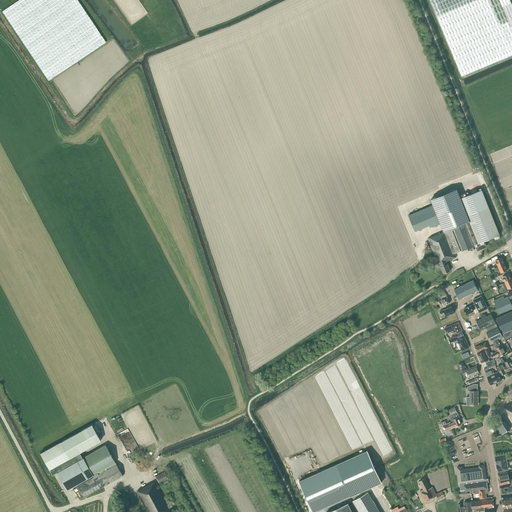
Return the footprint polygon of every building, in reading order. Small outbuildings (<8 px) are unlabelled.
[(2,11),(48,81),(106,42),(77,0),(19,0),(16,2),(2,11)] [(430,0),(435,12),(462,76),(511,54),(511,29),(511,28),(511,4),(510,0),(430,0)] [(469,221),(461,198),(457,189),(431,199),(443,231),(452,227),(469,221)] [(446,231),(428,238),(432,250),(436,258),(436,260),(437,260),(438,261),(439,261),(439,262),(438,263),(439,267),(441,267),(443,274),(450,271),(447,262),(457,258),(455,253),(461,250),(461,251),(469,248),(475,246),(477,251),(487,247),(484,241),(500,235),(489,207),(482,190),(480,191),(477,192),(471,194),(461,198),(469,221),(452,227),(453,229),(446,232),(446,231)] [(440,223),(433,205),(408,215),(415,231),(431,225),(432,227),(440,223)] [(495,260),(496,261),(494,261),(495,264),(497,263),(498,266),(504,264),(502,257),(495,260)] [(484,269),(486,272),(489,271),(492,270),(492,269),(490,266),(490,265),(492,264),(490,260),(479,266),(481,269),(484,268),(484,269)] [(501,273),(507,270),(504,264),(498,266),(501,273)] [(502,276),(505,283),(511,280),(509,274),(502,276)] [(462,298),(472,293),(478,290),(473,280),(463,285),(460,286),(454,289),(458,297),(462,298)] [(447,297),(445,293),(440,296),(441,300),(438,301),(441,307),(450,303),(447,297)] [(481,296),(475,299),(473,300),(475,303),(464,309),(467,314),(474,311),(473,310),(477,308),(480,313),(488,308),(481,296)] [(494,302),(495,304),(498,312),(499,314),(508,310),(509,312),(511,310),(511,305),(508,297),(504,299),(503,297),(494,301),(494,302)] [(438,306),(437,307),(437,308),(434,310),(435,312),(437,311),(437,312),(440,311),(441,314),(445,312),(446,316),(454,313),(451,306),(445,309),(443,306),(439,308),(438,306)] [(511,310),(509,312),(509,313),(496,318),(502,332),(506,339),(511,335),(511,330),(511,328),(511,327),(511,310)] [(495,322),(491,315),(491,314),(476,321),(480,330),(495,322)] [(459,322),(455,324),(450,326),(445,328),(447,333),(453,330),(455,334),(462,331),(460,327),(460,326),(459,322)] [(492,341),(495,345),(494,345),(498,351),(501,356),(506,353),(497,339),(502,336),(498,327),(497,327),(496,324),(486,329),(487,332),(491,342),(492,341)] [(453,339),(454,341),(458,340),(462,351),(469,347),(462,331),(456,334),(458,339),(457,337),(453,339)] [(485,350),(488,349),(489,348),(486,342),(474,347),(477,353),(485,349),(485,350)] [(490,353),(488,349),(485,350),(477,353),(481,362),(489,359),(488,358),(489,357),(488,356),(491,355),(490,353)] [(505,362),(503,359),(502,357),(499,359),(500,361),(502,364),(501,365),(497,367),(499,371),(501,375),(502,375),(503,375),(505,374),(505,373),(503,369),(507,366),(506,365),(505,362)] [(511,364),(509,359),(505,362),(506,365),(507,366),(503,369),(505,373),(511,368),(511,364)] [(486,363),(489,368),(491,367),(495,365),(493,360),(486,363)] [(466,371),(462,373),(463,375),(466,374),(468,377),(469,377),(470,379),(478,375),(477,373),(479,373),(477,367),(466,371)] [(492,373),(491,370),(485,373),(487,377),(491,385),(502,380),(498,372),(494,373),(494,372),(492,373)] [(467,397),(467,405),(470,405),(470,404),(478,404),(478,399),(478,397),(479,397),(479,396),(478,396),(478,391),(477,391),(478,384),(474,384),(467,387),(467,391),(470,391),(469,397),(467,397)] [(457,413),(455,407),(449,409),(452,416),(450,417),(452,421),(449,423),(451,428),(461,424),(458,417),(459,417),(457,413)] [(501,433),(511,428),(504,414),(494,419),(501,433)] [(449,423),(448,423),(446,424),(445,421),(441,423),(443,425),(443,426),(442,427),(443,429),(444,429),(445,431),(451,428),(449,423)] [(82,458),(79,452),(70,458),(61,442),(40,453),(52,475),(57,472),(82,458)] [(82,458),(57,472),(67,490),(93,475),(93,477),(77,486),(83,498),(122,475),(105,445),(82,458)] [(368,450),(299,481),(312,511),(315,511),(382,482),(368,450)] [(495,457),(496,464),(507,462),(505,455),(495,457)] [(508,470),(507,462),(496,464),(497,472),(508,470)] [(470,490),(471,490),(488,488),(487,482),(486,482),(485,479),(486,479),(484,465),(479,465),(479,467),(463,469),(462,466),(457,467),(459,482),(460,482),(461,490),(459,490),(459,492),(470,490)] [(498,479),(499,485),(511,482),(511,479),(509,480),(508,475),(507,471),(497,473),(498,479)] [(159,483),(168,478),(165,472),(155,477),(159,483)] [(439,500),(445,497),(444,495),(442,491),(436,494),(432,487),(430,488),(425,478),(419,481),(423,489),(420,491),(421,493),(425,501),(436,496),(438,498),(439,500)] [(158,485),(156,482),(154,483),(154,482),(137,492),(146,509),(147,511),(170,511),(156,486),(158,485)] [(511,482),(499,486),(501,494),(507,493),(506,488),(511,486),(511,482)] [(511,486),(506,488),(507,493),(501,494),(502,501),(511,498),(511,486)] [(486,493),(488,493),(488,488),(471,490),(472,493),(475,493),(475,494),(479,493),(480,499),(487,498),(486,493)] [(379,511),(375,504),(368,492),(353,501),(359,511),(379,511)] [(464,506),(463,507),(463,511),(472,510),(472,511),(479,511),(479,508),(481,508),(481,507),(486,507),(487,508),(494,507),(494,506),(494,499),(493,499),(472,501),(464,502),(464,506)] [(511,499),(502,502),(504,508),(511,506),(511,499)] [(351,511),(348,503),(328,511),(351,511)]
